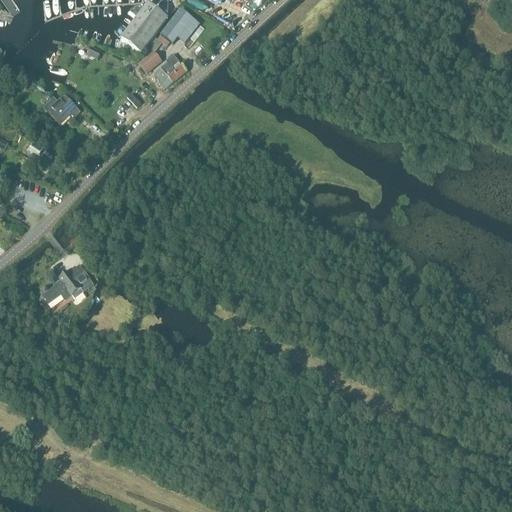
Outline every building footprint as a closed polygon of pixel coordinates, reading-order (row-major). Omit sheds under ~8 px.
[(11,0),(1,0),(9,10),(16,6),(11,0)] [(142,56),(168,21),(148,6),(122,41),(142,56)] [(86,8),(70,14),(72,21),(89,16),(86,8)] [(193,42),(203,28),(181,12),(162,37),(173,46),(178,39),(185,45),(189,39),(193,42)] [(98,63),(102,54),(91,49),(87,58),(98,63)] [(130,53),(127,58),(139,63),(141,57),(130,53)] [(146,76),(161,63),(154,54),(139,66),(146,76)] [(173,84),(186,73),(173,57),(167,63),(168,64),(161,70),(173,84)] [(173,84),(161,70),(154,75),(166,90),(173,84)] [(131,95),(127,99),(137,110),(141,106),(131,95)] [(79,113),(65,98),(59,104),(54,99),(44,109),(48,114),(60,126),(71,115),(74,118),(79,113)] [(30,125),(35,118),(30,114),(25,121),(30,125)] [(1,142),(0,143),(0,151),(4,154),(8,146),(1,142)] [(45,301),(49,306),(61,297),(65,302),(72,297),(75,301),(94,287),(79,268),(69,275),(68,274),(59,280),(61,283),(42,297),(43,298),(45,301)]
